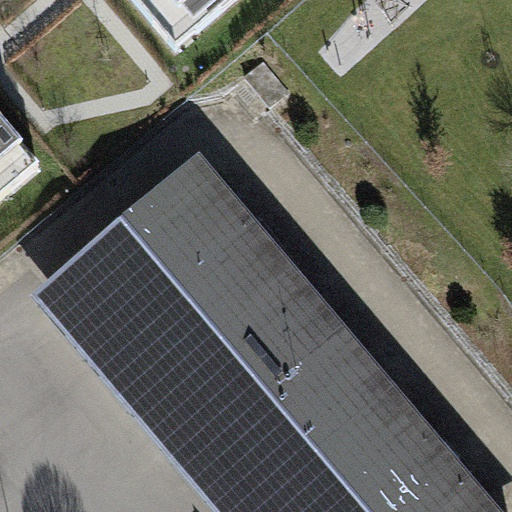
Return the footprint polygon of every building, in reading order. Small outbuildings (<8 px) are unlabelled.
[(131,0),(152,25),(181,0),(184,0),(206,26),(237,0),(131,0)] [(289,93),(264,64),(245,79),(270,108),(289,93)] [(0,200),(3,198),(0,195),(0,158),(17,144),(0,123),(0,200)] [(358,357),(200,171),(53,295),(211,481),(358,357)] [(489,511),(358,357),(211,481),(237,511),(489,511)]
